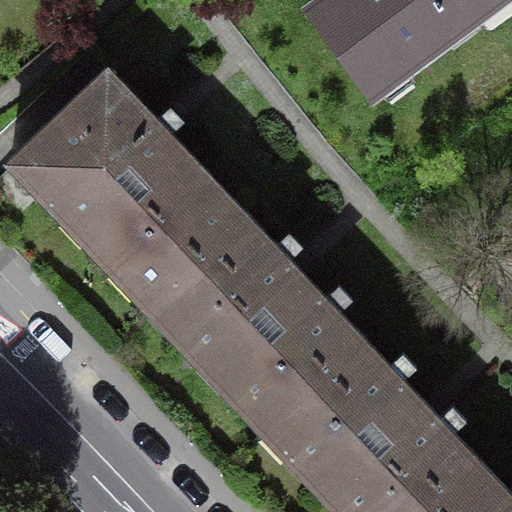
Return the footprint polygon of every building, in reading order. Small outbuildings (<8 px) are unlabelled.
[(499,0),(322,0),(309,10),(371,94),(499,0)] [(160,304),(251,217),(163,124),(114,72),(117,70),(114,68),(21,156),(160,304)] [(298,267),(251,217),(160,304),(273,424),(364,337),(298,267)] [(430,407),(364,337),(273,424),(356,511),(420,511),(478,458),(430,407)] [(511,511),(511,493),(478,458),(420,511),(511,511)]
